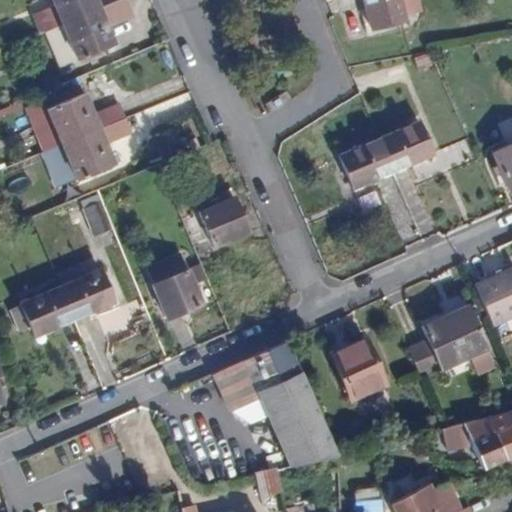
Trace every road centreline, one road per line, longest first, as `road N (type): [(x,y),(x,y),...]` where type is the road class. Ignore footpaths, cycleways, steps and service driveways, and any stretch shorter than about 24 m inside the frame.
road 1 (residential): [(318,310),(0,448)]
road 2 (residential): [(190,0),(318,310)]
road 3 (residential): [(511,223),(318,310)]
